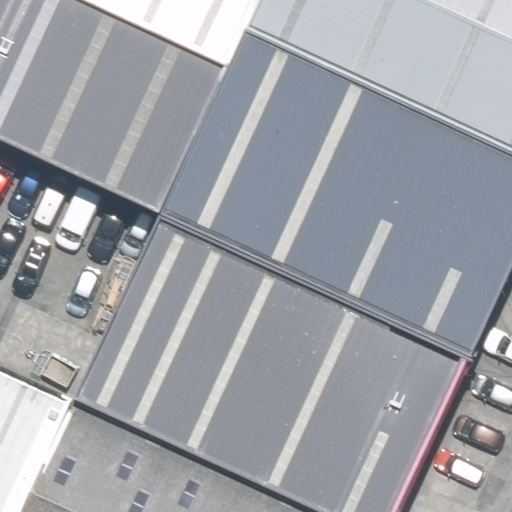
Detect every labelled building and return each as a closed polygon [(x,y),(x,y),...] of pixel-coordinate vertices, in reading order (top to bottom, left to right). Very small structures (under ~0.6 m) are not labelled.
[(0,0),(0,129),(197,216),(260,73),(93,0),(0,0)] [(291,0),(93,0),(260,73),(291,0)] [(511,330),(511,0),(291,0),(260,73),(197,216),(502,353),(511,330)] [(430,511),(502,353),(197,216),(113,401),(111,406),(348,511),(430,511)] [(0,511),(64,511),(111,406),(113,401),(0,351),(0,511)] [(348,511),(111,406),(64,511),(348,511)]
